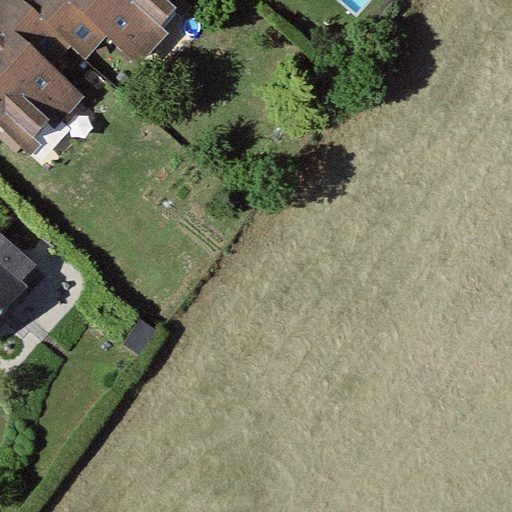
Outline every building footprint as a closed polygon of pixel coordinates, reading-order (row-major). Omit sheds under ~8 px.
[(0,0),(0,132),(28,157),(57,123),(39,107),(58,85),(44,72),(65,48),(80,62),(101,38),(115,50),(134,28),(153,45),(183,11),(169,0),(24,0),(19,7),(10,0),(0,0)] [(134,28),(115,50),(134,67),(153,45),(134,28)] [(77,102),(58,85),(39,107),(57,123),(77,102)] [(0,302),(5,297),(0,292),(0,287),(18,267),(0,250),(0,302)] [(0,287),(0,292),(5,297),(26,274),(18,267),(0,287)]
